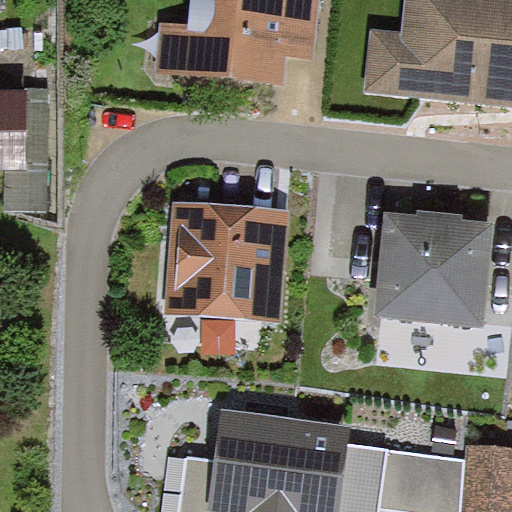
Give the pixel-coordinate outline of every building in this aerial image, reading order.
[(319,0),(184,0),(181,26),(160,24),(155,73),(284,86),(287,58),(313,60),(319,0)] [(511,0),(404,0),(400,34),(370,31),(364,93),(511,108),(511,0)] [(28,89),(28,93),(27,173),(7,173),(6,212),(47,213),(47,89),(28,89)] [(0,172),(7,173),(27,173),(28,93),(0,92),(0,172)] [(232,207),(173,203),(165,315),(281,324),(289,212),(232,207)] [(417,219),(385,216),(375,320),(485,331),(495,227),(464,224),(464,217),(443,215),(418,213),(417,219)] [(339,511),(351,429),(221,412),(207,511),(339,511)] [(511,511),(511,450),(466,447),(465,462),(461,511),(511,511)] [(396,511),(461,511),(465,462),(389,450),(380,510),(396,511)]
